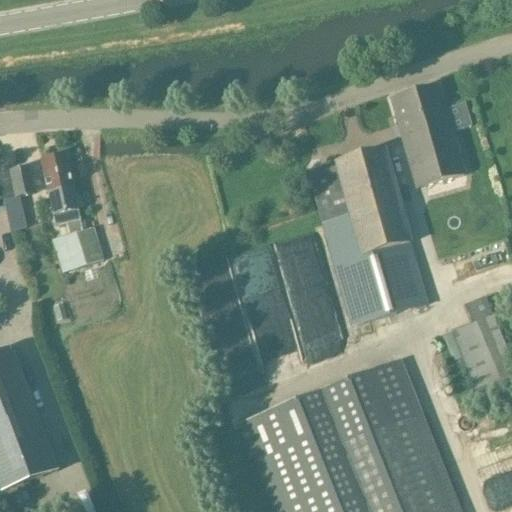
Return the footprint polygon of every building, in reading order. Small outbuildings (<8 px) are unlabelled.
[(438,88),(390,101),(416,191),(464,178),(451,134),(471,129),(465,106),(445,111),(438,88)] [(318,170),(307,173),(319,215),(329,212),(332,223),(321,225),(326,242),(350,329),(425,308),(408,246),(410,246),(384,152),(336,165),(318,170)] [(66,194),(73,192),(65,157),(41,162),(49,201),(57,199),(56,193),(65,191),(66,194)] [(28,169),(26,169),(0,174),(0,180),(4,202),(34,196),(28,169)] [(57,199),(49,201),(55,228),(67,225),(70,237),(81,234),(79,222),(80,222),(73,192),(66,194),(65,191),(56,193),(57,199)] [(4,203),(10,234),(26,231),(19,200),(4,203)] [(63,275),(103,263),(92,230),(81,234),(70,237),(53,243),(63,275)] [(450,336),(443,339),(453,363),(460,360),(475,395),(509,381),(511,379),(511,364),(484,300),(465,308),(473,327),(450,336)] [(0,494),(55,474),(10,350),(0,354),(0,494)] [(240,426),(273,511),(460,511),(401,362),(240,426)]
